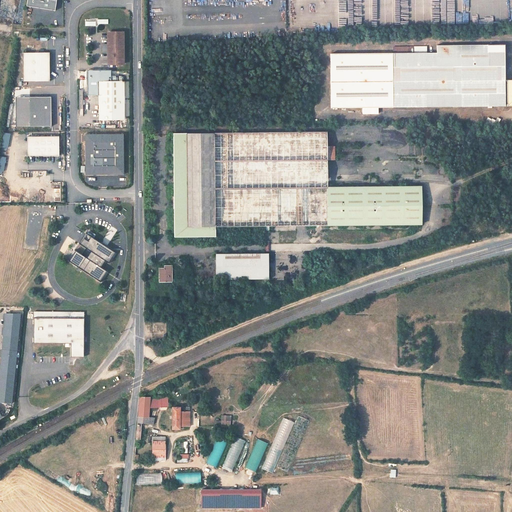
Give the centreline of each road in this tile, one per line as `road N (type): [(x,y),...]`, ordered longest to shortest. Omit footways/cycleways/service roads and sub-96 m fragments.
road 1 (residential): [(137,3),(91,4),(75,15),(73,176),(94,194),(139,194)]
road 2 (tertiary): [(139,194),(137,3)]
road 3 (unknown): [(511,44),(323,48)]
road 4 (tertiary): [(123,511),(139,325)]
road 5 (unclassified): [(0,434),(80,391),(139,325)]
road 6 (tertiary): [(139,325),(139,194)]
